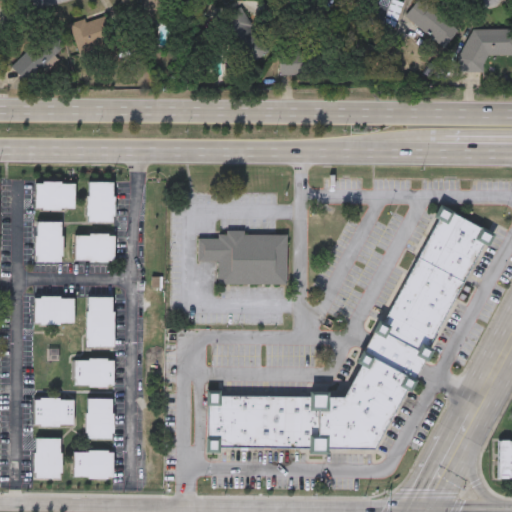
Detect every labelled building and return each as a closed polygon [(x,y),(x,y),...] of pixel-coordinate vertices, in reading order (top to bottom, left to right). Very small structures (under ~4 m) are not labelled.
[(168,0),(170,2),(144,29),(119,5),(124,0),(168,0)] [(358,18),(363,0),(392,0),(387,17),(385,16),(382,25),(358,18)] [(405,14),(416,0),(426,0),(460,28),(444,47),(405,14)] [(215,19),(241,5),(267,53),(241,67),(215,19)] [(70,24),(105,13),(114,41),(80,52),(70,24)] [(510,29),(510,40),(511,40),(511,54),(484,54),(484,71),(463,71),(464,27),(510,29)] [(11,62),(51,29),(65,45),(24,78),(11,62)] [(309,52),(309,73),(280,73),(280,52),(309,52)] [(74,207),(35,207),(35,180),(74,180),(74,207)] [(114,221),(87,221),(87,180),(114,180),(114,221)] [(373,452),(304,452),(304,449),(216,448),(216,453),(205,453),(206,393),(216,393),(216,396),(343,398),(437,218),(433,216),(438,207),(493,235),(487,246),(483,244),(429,348),(431,349),(409,392),(405,390),(373,452)] [(35,260),(35,220),(61,220),(61,260),(35,260)] [(113,233),(113,260),(74,260),(74,233),(113,233)] [(285,285),(217,284),(217,261),(196,261),(196,238),(217,239),(217,233),(285,234),(285,285)] [(73,322),(33,322),(33,295),(73,295),(73,322)] [(86,346),(86,295),(113,295),(113,346),(86,346)] [(72,383),(72,357),(112,357),(112,383),(72,383)] [(112,396),(112,437),(85,437),(85,396),(112,396)] [(33,397),(74,397),(74,424),(33,424),(33,397)] [(60,436),(60,476),(33,476),(33,436),(60,436)] [(496,441),(511,441),(511,478),(495,478),(496,441)] [(112,476),(72,476),(72,449),(112,449),(112,476)]
